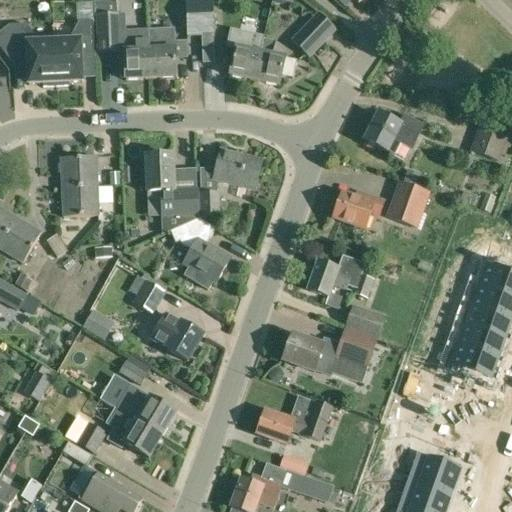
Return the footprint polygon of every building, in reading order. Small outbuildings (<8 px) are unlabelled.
[(150,81),(149,52),(148,32),(133,32),(126,40),(126,43),(121,43),(120,29),(125,29),(124,14),(120,14),(119,0),(93,0),(95,17),(98,17),(99,55),(125,54),(125,65),(120,65),(121,79),(126,79),(126,82),(150,81)] [(188,0),(190,37),(201,37),(199,0),(188,0)] [(199,0),(201,37),(205,37),(205,64),(217,64),(216,36),(217,36),(216,0),(199,0)] [(319,14),(318,15),(293,42),(311,60),(338,33),(319,14)] [(81,59),(94,59),(93,23),(78,23),(70,37),(70,42),(53,43),(56,88),(69,88),(68,84),(83,83),(81,59)] [(43,89),(56,88),(53,43),(35,44),(35,39),(26,26),(9,27),(0,33),(0,48),(11,63),(27,62),(28,86),(42,85),(43,89)] [(293,61),(284,59),(272,56),(275,42),(263,40),(260,54),(261,54),(254,82),(278,88),(281,77),(289,79),(293,61)] [(261,54),(260,54),(236,49),(230,77),(254,82),(261,54)] [(153,51),(149,52),(150,81),(176,80),(175,51),(153,51)] [(405,119),(400,127),(379,115),(364,143),(394,158),(401,145),(412,151),(423,129),(405,119)] [(505,143),(506,139),(511,140),(511,138),(511,133),(484,124),(473,155),(498,164),(500,156),(505,157),(509,145),(505,143)] [(216,169),(213,180),(218,181),(255,191),(262,164),(221,153),(216,169)] [(162,237),(171,233),(199,220),(200,219),(199,194),(200,194),(200,191),(198,191),(198,189),(173,190),(171,157),(145,159),(146,194),(161,194),(162,237)] [(62,189),(96,188),(95,159),(61,160),(62,189)] [(207,184),(209,164),(196,163),(194,183),(207,184)] [(416,187),(420,175),(407,171),(403,182),(403,184),(416,188),(416,187)] [(386,218),(406,225),(417,229),(428,196),(398,185),(386,218)] [(475,202),(486,206),(491,191),(480,187),(475,202)] [(96,188),(62,189),(63,218),(97,217),(96,188)] [(199,194),(200,219),(216,219),(221,219),(220,193),(218,193),(200,194),(199,194)] [(378,220),(384,204),(356,194),(355,199),(342,195),(333,220),(365,232),(370,217),(378,220)] [(0,244),(15,219),(0,209),(0,244)] [(15,219),(0,244),(0,250),(23,264),(41,234),(15,219)] [(216,230),(199,220),(171,233),(176,244),(180,242),(181,245),(192,252),(184,266),(189,269),(184,277),(208,292),(213,283),(216,285),(230,261),(206,246),(216,230)] [(234,235),(228,247),(244,254),(250,243),(234,235)] [(387,249),(364,243),(361,254),(384,261),(387,249)] [(342,258),(338,271),(318,264),(308,292),(328,299),(325,308),(335,311),(338,304),(341,306),(343,300),(332,296),(335,287),(346,291),(348,287),(355,290),(353,295),(366,300),(373,282),(361,278),(365,266),(342,258)] [(454,272),(443,267),(440,275),(451,279),(454,272)] [(475,287),(475,288),(511,301),(511,277),(487,268),(480,289),(475,287)] [(153,315),(166,293),(169,288),(144,274),(142,279),(137,277),(128,293),(136,298),(133,303),(153,315)] [(436,283),(448,287),(451,279),(440,275),(436,283)] [(32,282),(20,276),(14,287),(26,293),(32,282)] [(0,301),(20,313),(22,310),(29,297),(0,280),(0,301)] [(468,307),(511,322),(511,318),(511,301),(475,288),(474,289),(468,307)] [(450,309),(452,301),(441,297),(438,305),(450,309)] [(348,329),(380,340),(387,318),(355,307),(348,329)] [(468,307),(461,326),(504,342),(511,322),(468,307)] [(84,327),(92,333),(106,341),(115,326),(101,317),(92,312),(84,327)] [(166,317),(152,341),(166,349),(166,350),(187,363),(203,337),(181,324),(180,326),(166,317)] [(455,345),(454,346),(497,361),(504,342),(461,326),(461,327),(465,329),(459,346),(455,345)] [(430,328),(427,336),(438,340),(441,333),(430,328)] [(337,362),(341,364),(370,373),(380,340),(348,329),(343,345),(326,339),(323,348),(292,337),(283,362),(314,373),(318,361),(335,367),(337,362)] [(436,348),(438,340),(427,336),(424,344),(436,348)] [(454,346),(447,367),(490,382),(497,361),(454,346)] [(148,375),(128,362),(119,374),(140,386),(148,375)] [(39,403),(52,382),(37,373),(25,394),(39,403)] [(79,404),(110,419),(122,395),(91,380),(79,404)] [(286,446),(291,432),(304,437),(304,438),(320,444),(332,411),(299,398),(290,422),(265,413),(257,436),(286,446)] [(130,418),(162,437),(176,414),(150,399),(145,407),(139,404),(130,418)] [(148,459),(162,437),(130,418),(116,410),(108,424),(115,429),(108,441),(122,450),(125,445),(148,459)] [(18,430),(25,434),(31,423),(24,419),(18,430)] [(31,423),(25,434),(32,438),(39,428),(31,423)] [(96,457),(107,435),(88,424),(76,444),(96,457)] [(418,456),(409,480),(451,495),(460,470),(435,461),(439,450),(413,441),(408,452),(418,456)] [(85,468),(91,457),(68,444),(62,454),(85,468)] [(232,509),(230,511),(255,511),(258,504),(272,510),(281,488),(325,504),(331,487),(287,471),(267,464),(261,479),(244,473),(241,480),(230,509),(232,509)] [(121,511),(135,511),(142,501),(94,473),(78,501),(96,511),(118,511),(119,511),(121,511)] [(424,511),(444,511),(451,495),(409,480),(401,504),(424,511)] [(368,483),(365,491),(377,495),(380,488),(368,483)] [(0,511),(7,511),(18,495),(0,484),(0,511)]
